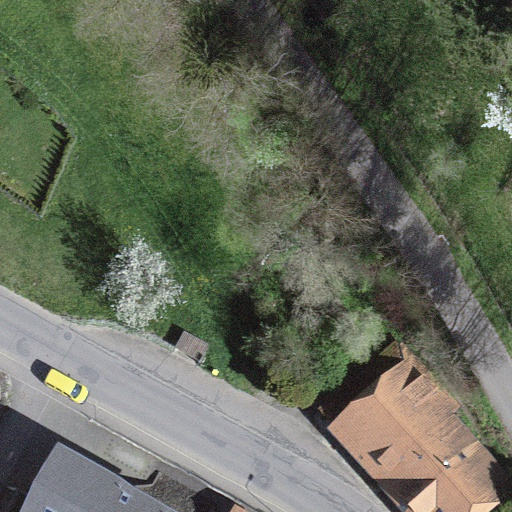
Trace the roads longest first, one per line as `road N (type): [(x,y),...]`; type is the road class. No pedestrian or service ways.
road 1 (residential): [(240,0),(374,177),(511,398)]
road 2 (tertiary): [(0,320),(340,511)]
